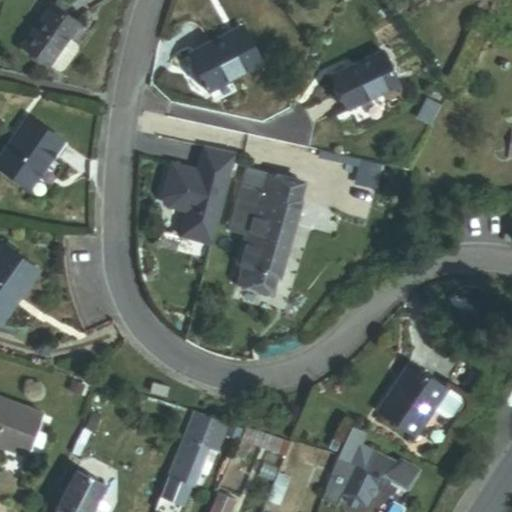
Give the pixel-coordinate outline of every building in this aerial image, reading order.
[(20,44),(46,65),(65,40),(77,25),(51,5),(20,44)] [(214,91),(264,67),(245,29),(196,54),(214,91)] [(65,40),(46,65),(54,71),(60,71),(75,53),(74,47),(65,40)] [(357,114),(410,92),(398,62),(345,84),(357,114)] [(0,154),(0,159),(33,181),(63,136),(28,112),(0,154)] [(240,152),(209,144),(205,162),(208,163),(206,169),(203,169),(173,161),(164,202),(190,208),(184,232),(216,240),(240,152)] [(287,273),(276,271),(295,193),(305,196),(309,180),(251,166),(236,230),(254,235),(247,265),(249,265),(245,282),(282,291),(287,273)] [(276,271),(287,273),(305,196),(295,193),(276,271)] [(21,290),(25,293),(43,264),(8,240),(0,252),(0,316),(2,318),(21,290)] [(379,412),(417,436),(435,406),(448,385),(410,362),(379,412)] [(460,392),(448,385),(435,406),(447,413),(453,411),(461,398),(460,392)] [(0,434),(37,448),(50,410),(0,391),(0,434)] [(202,474),(220,428),(198,419),(201,412),(193,409),(167,476),(170,477),(164,494),(177,499),(184,483),(190,485),(195,471),(202,474)] [(223,421),(201,412),(198,419),(220,428),(223,421)] [(333,487),(365,501),(375,476),(343,463),(333,487)] [(85,511),(100,481),(74,469),(53,511),(85,511)] [(225,511),(233,494),(219,489),(209,511),(225,511)]
